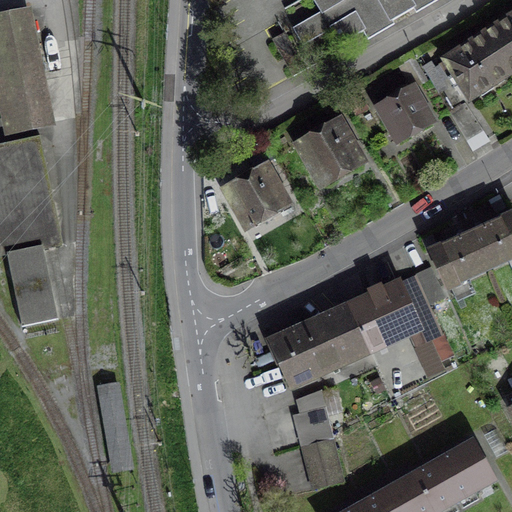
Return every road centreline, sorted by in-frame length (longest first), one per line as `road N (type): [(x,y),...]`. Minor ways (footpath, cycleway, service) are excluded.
road 1 (residential): [(511,153),(293,281),(195,322)]
road 2 (residential): [(195,322),(183,169),(194,0)]
road 3 (residential): [(195,322),(220,511)]
